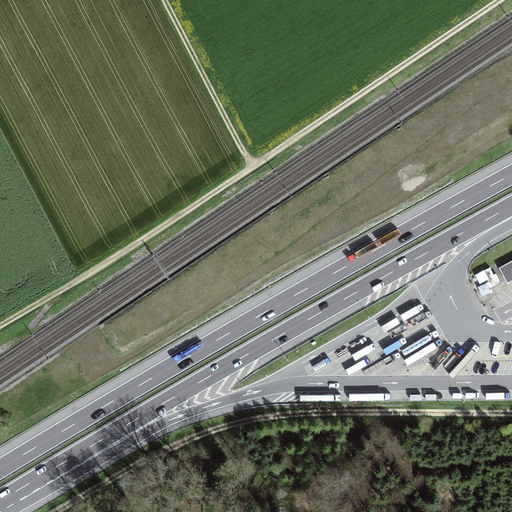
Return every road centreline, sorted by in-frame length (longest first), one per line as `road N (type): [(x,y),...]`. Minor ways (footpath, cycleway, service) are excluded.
road 1 (track): [(0,325),(499,0)]
road 2 (motorway): [(0,501),(511,205)]
road 3 (motorway): [(511,174),(0,468)]
road 4 (track): [(54,511),(166,449),(242,421),(323,412),(511,412)]
road 5 (track): [(511,131),(251,275)]
road 6 (track): [(254,166),(164,0)]
